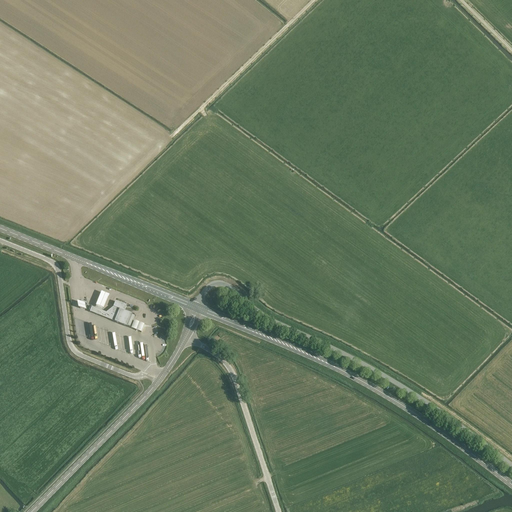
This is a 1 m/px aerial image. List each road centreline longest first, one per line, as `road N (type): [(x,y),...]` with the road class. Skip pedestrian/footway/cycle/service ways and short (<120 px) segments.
road 1 (unclassified): [(511,465),(409,390),(275,321),(223,283),(209,284),(197,308)]
road 2 (secondary): [(511,485),(376,388),(197,308)]
road 3 (unclassified): [(162,374),(132,376),(79,355),(69,342),(55,264),(0,240)]
road 4 (secondary): [(197,308),(0,228)]
road 5 (unclassified): [(278,511),(229,367),(185,336)]
road 6 (track): [(173,135),(315,0)]
road 7 (tertiary): [(31,511),(162,374)]
